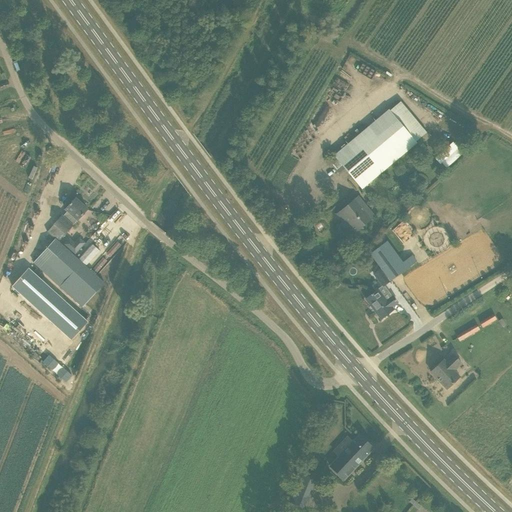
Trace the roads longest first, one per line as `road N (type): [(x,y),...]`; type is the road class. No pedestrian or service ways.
road 1 (unclassified): [(357,371),(330,383),(306,373),(281,333),(34,117),(0,38)]
road 2 (secondary): [(357,371),(70,0)]
road 3 (secondary): [(497,511),(357,371)]
road 4 (unclassified): [(357,371),(511,270)]
